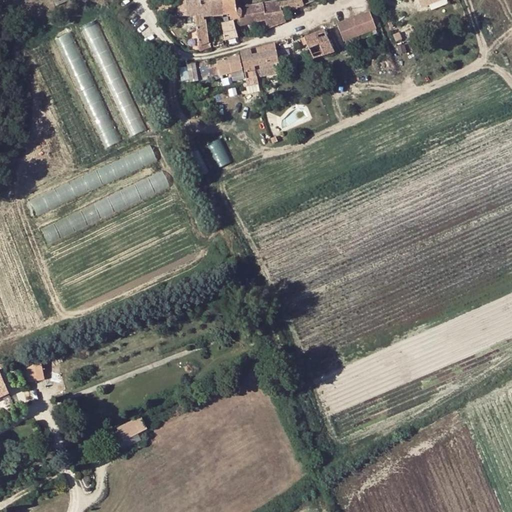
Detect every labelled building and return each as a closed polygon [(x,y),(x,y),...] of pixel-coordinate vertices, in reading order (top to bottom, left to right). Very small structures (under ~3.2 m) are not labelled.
[(177,0),(179,17),(195,17),(206,17),(202,0),(177,0)] [(224,15),(219,0),(202,0),(206,17),(224,15)] [(236,8),(234,0),(219,0),(224,15),(228,15),(229,18),(236,17),(238,26),(253,22),(251,6),(236,8)] [(278,0),(262,4),(265,19),(267,28),(283,21),(281,13),(278,0)] [(281,13),(296,7),(293,0),(279,0),(278,0),(281,13)] [(265,19),(262,4),(251,6),(253,22),(265,19)] [(173,7),(157,7),(157,15),(172,15),(173,7)] [(366,11),(345,19),(350,31),(371,23),(366,11)] [(210,52),(206,17),(195,17),(197,33),(202,32),(204,46),(198,46),(199,53),(203,53),(210,52)] [(219,25),(224,39),(237,36),(231,20),(226,22),(219,25)] [(147,129),(100,21),(83,28),(131,136),(147,129)] [(342,48),(332,26),(322,30),(332,52),(342,48)] [(313,60),(332,52),(322,30),(296,40),(300,48),(307,45),(313,60)] [(71,68),(84,63),(73,32),(60,36),(71,68)] [(399,32),(391,35),(393,42),(402,39),(399,32)] [(237,36),(224,39),(226,45),(238,40),(237,36)] [(274,50),(273,44),(251,49),(252,54),(252,55),(254,66),(254,69),(255,71),(256,76),(279,72),(277,62),(275,53),(274,50)] [(254,66),(252,55),(252,54),(251,49),(239,51),(239,54),(240,58),(244,73),(247,84),(249,95),(259,93),(256,76),(255,71),(254,69),(254,66)] [(209,64),(195,66),(194,63),(187,65),(189,81),(197,79),(209,78),(209,80),(219,78),(229,76),(241,74),(244,73),(240,58),(217,62),(209,65),(209,64)] [(241,74),(229,76),(230,83),(242,80),(241,74)] [(225,139),(210,143),(216,168),(231,164),(225,139)] [(163,171),(137,185),(145,199),(171,186),(163,171)] [(40,360),(23,363),(25,381),(43,377),(40,360)] [(0,399),(9,395),(0,374),(0,399)] [(122,440),(145,428),(138,415),(115,426),(117,430),(110,433),(114,440),(121,436),(122,440)]
